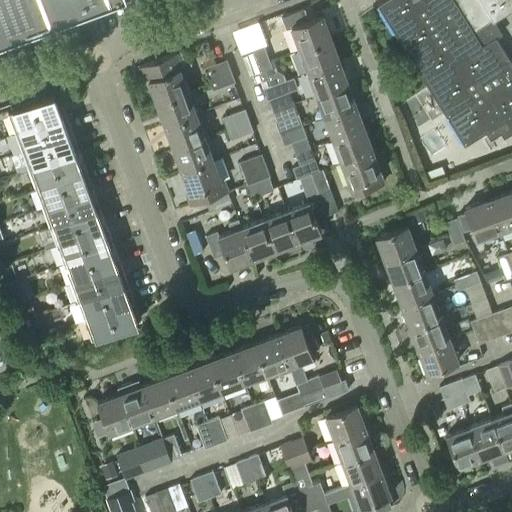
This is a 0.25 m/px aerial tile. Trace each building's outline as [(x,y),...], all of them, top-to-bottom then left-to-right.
[(0,0),(0,42),(113,0),(0,0)] [(511,0),(383,0),(376,4),(464,144),(486,131),(490,137),(500,131),(503,136),(511,130),(511,63),(494,36),(500,32),(492,20),(511,7),(511,0)] [(299,49),(330,37),(322,14),(308,20),(304,8),(281,17),(286,29),(291,27),(299,49)] [(79,30),(75,20),(56,27),(59,38),(79,30)] [(307,71),(339,59),(330,37),(299,49),(307,71)] [(252,48),(260,70),(272,66),(264,44),(252,48)] [(260,70),(252,48),(240,53),(248,74),(260,70)] [(146,80),(147,80),(155,101),(186,89),(178,68),(181,67),(176,52),(140,66),(146,80)] [(215,62),(223,84),(234,80),(226,58),(215,62)] [(339,59),(307,71),(316,93),(347,82),(339,59)] [(223,84),(215,62),(204,66),(212,88),(223,84)] [(293,76),(284,79),(288,89),(297,86),(293,76)] [(284,79),(262,88),(266,98),(288,89),(284,79)] [(314,119),(324,116),(355,104),(347,82),(316,93),(321,107),(316,108),(313,116),(314,119)] [(163,123),(195,112),(186,89),(155,101),(163,123)] [(14,131),(64,112),(60,100),(56,102),(54,95),(7,112),(14,131)] [(332,139),(364,127),(355,104),(324,116),(332,139)] [(225,126),(248,118),(244,107),(221,115),(225,126)] [(64,112),(14,131),(21,150),(71,131),(64,112)] [(195,112),(163,123),(172,146),(203,134),(195,112)] [(279,132),(301,124),(297,112),(275,120),(279,132)] [(248,118),(225,126),(229,137),(252,128),(248,118)] [(301,124),(279,132),(283,142),(305,134),(301,124)] [(340,161),(372,150),(364,127),(332,139),(340,161)] [(71,131),(21,150),(28,169),(78,150),(71,131)] [(203,134),(172,146),(180,169),(211,157),(203,134)] [(78,150),(28,169),(35,188),(85,169),(78,150)] [(353,194),(383,183),(379,174),(381,174),(372,150),(340,161),(353,194)] [(246,182),(266,175),(269,174),(260,152),(238,160),(246,182)] [(220,181),(211,157),(180,169),(188,191),(185,192),(190,204),(204,198),(204,199),(227,191),(223,180),(220,181)] [(296,177),(311,172),(318,169),(314,157),(291,166),(296,177)] [(440,164),(423,170),(427,179),(444,173),(440,164)] [(322,168),(318,169),(311,172),(318,192),(327,214),(338,210),(322,168)] [(85,169),(35,188),(42,207),(92,188),(85,169)] [(266,175),(246,182),(251,194),(271,187),(266,175)] [(92,188),(42,207),(49,225),(99,206),(92,188)] [(227,191),(204,199),(209,210),(231,201),(227,191)] [(511,224),(511,195),(510,191),(488,199),(499,230),(511,224)] [(286,209),(298,240),(321,232),(316,218),(327,214),(318,192),(306,196),(308,201),(286,209)] [(499,230),(488,199),(465,208),(466,209),(457,213),(464,229),(472,226),(476,238),(499,230)] [(56,244),(63,241),(106,225),(99,206),(49,225),(56,244)] [(421,206),(410,211),(413,220),(424,216),(421,206)] [(272,241),(275,249),(296,241),(298,240),(286,209),(263,217),(272,241)] [(275,249),(272,241),(263,217),(240,226),(246,241),(252,257),(275,249)] [(246,241),(240,226),(237,218),(227,222),(230,230),(219,234),(218,231),(206,235),(215,259),(226,254),(230,266),(252,257),(246,241)] [(450,233),(461,228),(457,218),(446,222),(450,233)] [(386,259),(417,248),(408,224),(378,236),(386,259)] [(63,241),(56,244),(63,262),(113,243),(106,225),(63,241)] [(461,228),(450,233),(454,244),(465,240),(461,228)] [(113,243),(63,262),(70,282),(120,263),(113,243)] [(395,282),(425,270),(417,248),(386,259),(395,282)] [(511,277),(511,263),(508,253),(495,257),(504,280),(511,277)] [(120,263),(70,282),(77,300),(127,281),(120,263)] [(425,270),(395,282),(403,304),(434,293),(425,270)] [(466,274),(470,285),(479,282),(475,270),(466,274)] [(470,285),(466,274),(452,279),(457,290),(470,285)] [(84,319),(134,300),(127,281),(77,300),(84,319)] [(434,293),(403,304),(412,326),(442,315),(434,293)] [(28,295),(9,302),(15,319),(34,312),(28,295)] [(134,300),(84,319),(92,338),(138,321),(135,315),(139,313),(134,300)] [(511,305),(503,309),(511,332),(511,331),(511,305)] [(511,332),(503,309),(492,313),(501,336),(511,332)] [(501,336),(492,313),(481,317),(490,340),(501,336)] [(442,315),(412,326),(420,349),(450,337),(442,315)] [(490,340),(481,317),(471,321),(479,344),(490,340)] [(279,334),(292,366),(293,371),(297,379),(307,375),(302,362),(314,358),(311,350),(320,347),(312,324),(303,327),(302,326),(279,334)] [(327,329),(320,332),(324,342),(331,339),(327,329)] [(279,334),(256,343),(268,375),(282,370),(284,374),(293,371),(292,366),(279,334)] [(450,337),(420,349),(429,373),(460,362),(450,337)] [(234,351),(246,383),(268,375),(256,343),(234,351)] [(211,359),(222,392),(246,383),(234,351),(211,359)] [(222,392),(211,359),(188,368),(200,400),(222,392)] [(498,365),(506,387),(511,385),(511,367),(510,361),(498,365)] [(506,387),(498,365),(487,369),(495,391),(506,387)] [(200,400),(188,368),(166,376),(178,408),(200,400)] [(302,395),(325,386),(321,375),(298,383),(301,391),(302,395)] [(178,408),(166,376),(143,384),(155,417),(178,408)] [(444,398),(467,389),(463,378),(440,386),(444,398)] [(341,380),(325,386),(328,397),(348,390),(345,379),(341,380)] [(130,383),(119,387),(121,393),(133,425),(155,417),(143,384),(132,388),(130,383)] [(246,391),(251,402),(263,396),(258,385),(246,391)] [(325,386),(302,395),(306,405),(328,397),(325,386)] [(448,408),(471,400),(467,389),(444,398),(448,408)] [(301,391),(277,400),(282,414),(306,405),(302,395),(301,391)] [(133,425),(121,393),(98,401),(110,433),(133,425)] [(253,403),(261,426),(271,422),(263,400),(253,403)] [(261,426),(253,403),(241,408),(249,429),(249,430),(261,426)] [(504,449),(511,446),(511,403),(502,407),(505,414),(492,419),(504,449)] [(335,438),(366,426),(358,404),(326,415),(331,428),(325,429),(329,440),(335,438)] [(237,433),(249,429),(241,408),(229,412),(237,433)] [(208,421),(216,443),(226,439),(217,417),(208,421)] [(470,427),(481,458),(504,449),(492,419),(470,427)] [(216,443),(208,421),(195,425),(204,447),(216,443)] [(366,426),(335,438),(343,460),(374,449),(366,426)] [(481,458),(470,427),(447,435),(458,466),(481,458)] [(163,437),(171,459),(181,456),(173,434),(163,437)] [(311,459),(307,448),(302,436),(292,440),(301,463),(311,459)] [(163,437),(140,446),(149,468),(171,459),(163,437)] [(280,444),(290,468),(301,463),(292,440),(280,444)] [(140,446),(117,454),(125,476),(149,468),(140,446)] [(374,449),(343,460),(351,482),(382,470),(374,449)] [(247,457),(255,479),(265,476),(257,454),(247,457)] [(255,479),(247,457),(234,462),(242,484),(255,479)] [(112,460),(100,465),(105,477),(117,473),(112,460)] [(202,474),(210,496),(220,493),(212,470),(202,474)] [(391,495),(382,470),(351,482),(351,483),(345,485),(349,495),(355,493),(360,506),(362,505),(364,511),(379,511),(392,507),(388,496),(391,495)] [(210,496),(202,474),(189,479),(197,501),(210,496)] [(317,509),(329,505),(321,482),(309,486),(317,509)] [(306,511),(308,511),(317,509),(309,486),(298,490),(306,511)] [(157,491),(164,511),(168,511),(177,509),(169,487),(157,491)] [(128,488),(106,496),(112,511),(135,511),(131,500),(133,499),(128,488)] [(164,511),(157,491),(146,495),(151,511),(164,511)] [(264,503),(266,511),(293,511),(287,495),(264,503)] [(241,511),(266,511),(264,503),(241,511)]
